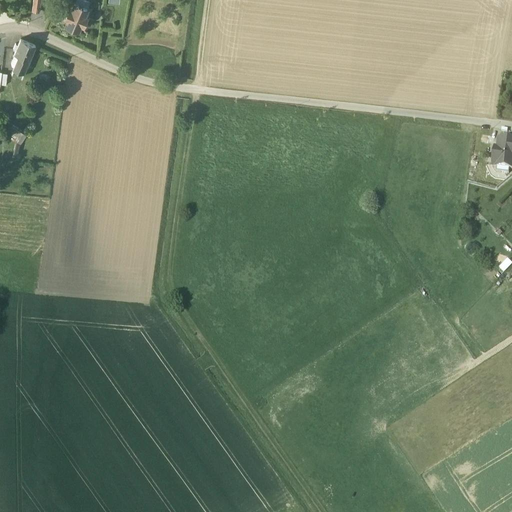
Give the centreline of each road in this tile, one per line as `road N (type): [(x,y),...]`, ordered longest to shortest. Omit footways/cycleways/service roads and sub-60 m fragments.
road 1 (track): [(323,511),(174,300),(169,277),(194,90)]
road 2 (unclassified): [(71,51),(140,82),(511,127)]
